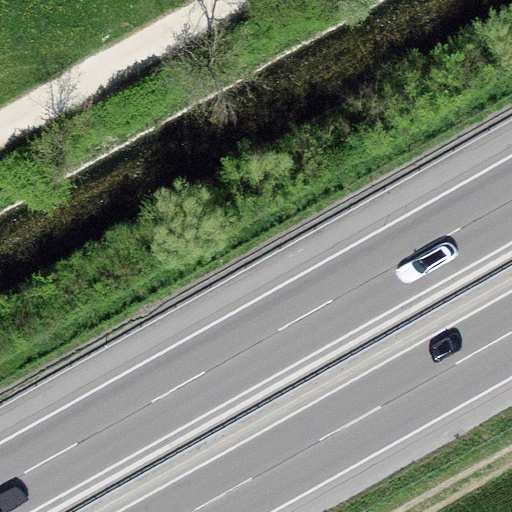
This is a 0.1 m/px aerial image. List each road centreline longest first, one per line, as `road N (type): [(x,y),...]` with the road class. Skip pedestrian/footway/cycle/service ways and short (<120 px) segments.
road 1 (motorway): [(511,197),(0,485)]
road 2 (motorway): [(190,511),(511,331)]
road 3 (track): [(227,0),(0,127)]
